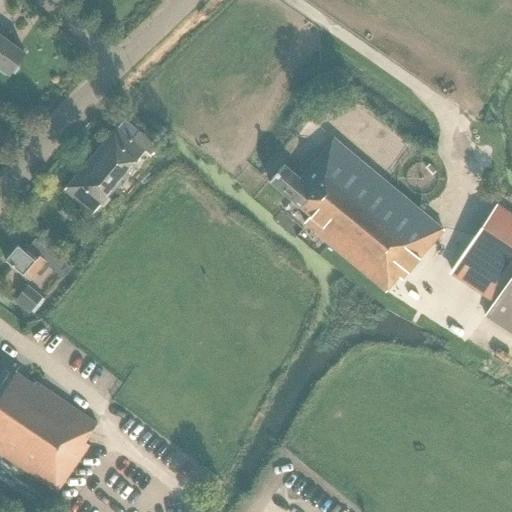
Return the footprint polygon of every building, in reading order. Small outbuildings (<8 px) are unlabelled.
[(24,53),(0,35),(0,69),(8,75),(24,53)] [(131,139),(116,127),(63,190),(92,214),(145,151),(150,156),(157,147),(138,131),(131,139)] [(443,231),(333,139),(300,179),(283,165),(269,182),(310,216),(304,223),(315,233),(314,234),(385,293),(398,278),(401,280),(443,231)] [(511,215),(497,205),(474,239),(511,264),(511,276),(485,317),(511,334),(511,215)] [(39,255),(26,244),(22,249),(17,245),(4,260),(29,281),(35,273),(39,276),(47,267),(55,274),(63,265),(44,249),(39,255)] [(42,298),(27,285),(16,298),(30,311),(31,311),(42,298)] [(32,385),(15,373),(19,368),(0,354),(0,454),(56,493),(88,445),(84,442),(96,424),(34,382),(32,385)]
